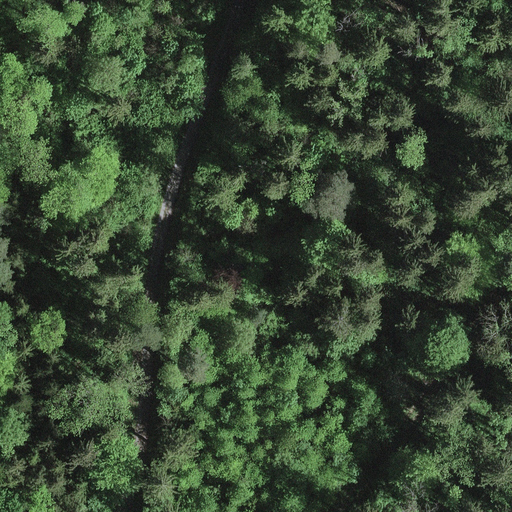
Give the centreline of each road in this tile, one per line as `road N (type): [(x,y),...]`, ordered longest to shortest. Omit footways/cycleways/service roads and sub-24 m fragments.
road 1 (track): [(124,511),(141,433),(156,248),(241,0)]
road 2 (track): [(511,271),(326,511)]
